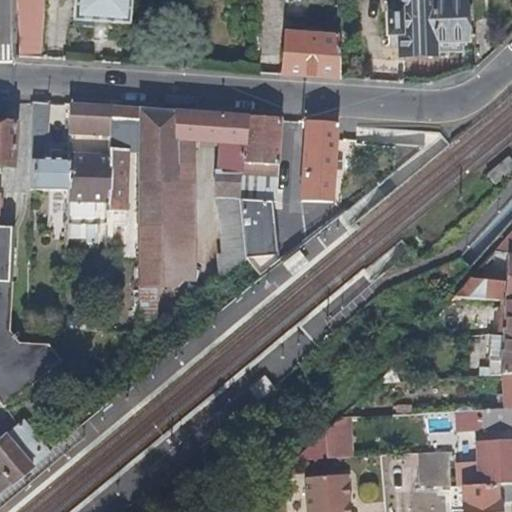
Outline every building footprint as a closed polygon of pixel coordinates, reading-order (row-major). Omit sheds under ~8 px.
[(14,0),(17,57),(38,59),(42,0),(14,0)] [(78,0),(77,22),(129,26),(129,0),(78,0)] [(431,3),(431,0),(397,0),(397,12),(388,12),(388,36),(400,36),(401,59),(431,59),(433,54),(462,55),(462,45),(464,45),(464,3),(431,3)] [(282,76),(339,80),(339,37),(284,35),(282,76)] [(44,138),(49,104),(43,104),(33,104),(32,137),(44,138)] [(110,131),(111,108),(89,107),(68,105),(67,128),(99,129),(110,131)] [(139,132),(140,110),(111,108),(110,131),(109,158),(107,196),(106,212),(123,213),(125,150),(119,149),(119,131),(139,132)] [(235,158),(233,117),(169,112),(140,110),(139,132),(139,152),(140,197),(141,289),(141,295),(195,295),(193,194),(193,145),(209,145),(212,193),(214,237),(215,263),(240,263),(240,262),(237,200),(235,158)] [(272,158),(274,119),(255,118),(233,117),(235,158),(272,160),(272,158)] [(330,138),(330,123),(315,122),(298,121),(294,202),(327,205),(329,169),(330,138)] [(14,127),(0,125),(0,164),(11,165),(14,127)] [(382,173),(386,173),(388,147),(376,147),(374,172),(382,173)] [(107,196),(109,158),(67,156),(67,163),(66,173),(66,202),(94,204),(94,224),(105,224),(106,212),(107,196)] [(269,201),(272,160),(235,158),(237,200),(258,201),(269,201)] [(67,163),(31,162),(30,192),(48,193),(48,203),(66,204),(66,202),(66,173),(67,163)] [(259,216),(258,201),(237,200),(240,262),(264,266),(261,239),(259,216)] [(123,221),(123,213),(106,212),(105,224),(104,244),(117,244),(119,221),(123,221)] [(0,409),(57,361),(43,344),(14,343),(3,332),(9,229),(0,228),(0,409)] [(511,256),(505,255),(501,284),(466,279),(449,298),(448,300),(480,302),(507,303),(511,303),(511,256)] [(511,336),(505,336),(490,336),(488,376),(501,376),(511,375),(511,336)] [(511,375),(501,376),(503,412),(482,414),(483,429),(511,427),(511,375)] [(38,420),(58,418),(66,417),(65,400),(35,405),(36,412),(38,420)] [(474,432),(475,414),(454,413),(453,431),(474,432)] [(351,420),(300,421),(300,462),(352,461),(351,420)] [(45,454),(21,425),(2,441),(0,438),(0,491),(9,484),(45,454)] [(445,450),(412,452),(415,486),(447,485),(445,450)] [(376,511),(374,474),(331,477),(334,511),(376,511)] [(511,500),(511,481),(462,484),(463,511),(497,511),(497,502),(511,500)]
